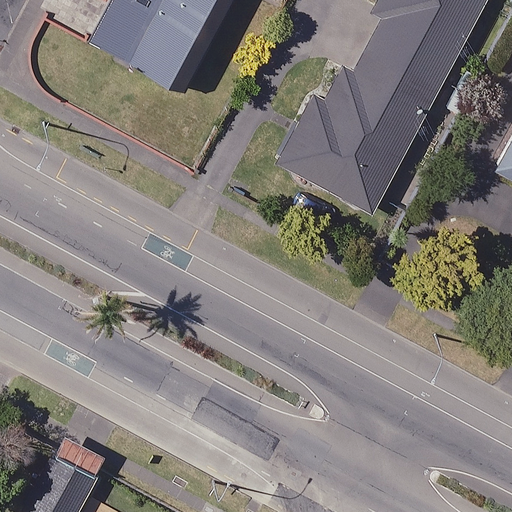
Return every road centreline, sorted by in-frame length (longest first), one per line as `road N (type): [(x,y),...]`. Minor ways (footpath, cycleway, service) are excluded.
road 1 (secondary): [(0,192),(396,407)]
road 2 (secondary): [(358,483),(0,286)]
road 3 (secondary): [(396,407),(511,470)]
